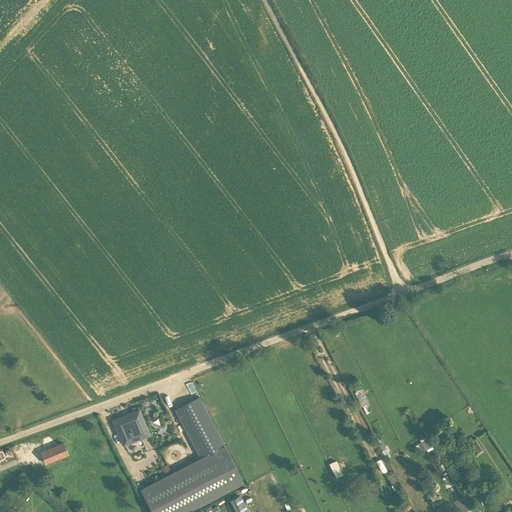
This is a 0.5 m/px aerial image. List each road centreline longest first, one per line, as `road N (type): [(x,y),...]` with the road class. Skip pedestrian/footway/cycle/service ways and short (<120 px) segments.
road 1 (unclassified): [(0,442),(401,293)]
road 2 (unclassified): [(401,293),(314,93),(257,0)]
